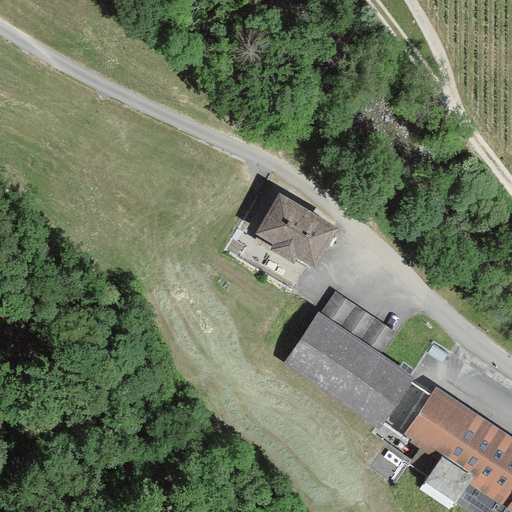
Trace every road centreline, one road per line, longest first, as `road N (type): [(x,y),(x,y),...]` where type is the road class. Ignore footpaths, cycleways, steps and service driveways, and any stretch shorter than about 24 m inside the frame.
road 1 (unclassified): [(511,366),(454,325),(287,175)]
road 2 (track): [(371,0),(511,185)]
